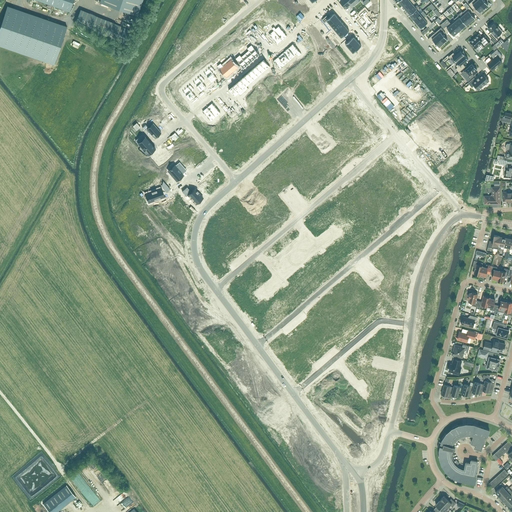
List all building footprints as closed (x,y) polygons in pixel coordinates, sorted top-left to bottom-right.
[(36,0),(69,11),(73,0),(36,0)] [(142,0),(99,0),(99,2),(137,15),(142,0)] [(223,0),(229,6),(232,4),(236,8),(242,3),(239,0),(223,0)] [(406,10),(413,4),(415,2),(413,0),(408,0),(402,5),(406,10)] [(475,7),(479,12),(483,8),(476,0),(472,0),(468,4),(472,9),(475,7)] [(476,0),(483,8),(488,5),(483,0),(476,0)] [(215,9),(217,10),(224,19),(228,15),(224,10),(226,8),(222,3),(215,9)] [(410,14),(418,7),(419,7),(417,5),(415,7),(413,4),(406,10),(410,14)] [(0,24),(0,45),(53,64),(66,26),(7,5),(0,24)] [(470,21),(475,18),(471,13),(473,11),(470,7),(469,6),(466,9),(468,10),(464,14),(470,21)] [(410,14),(409,14),(413,19),(420,13),(418,11),(420,9),(418,7),(410,14)] [(125,44),(131,30),(80,9),(74,23),(125,44)] [(213,11),(208,14),(213,19),(215,17),(219,22),(224,19),(217,10),(214,13),(213,11)] [(361,17),(358,20),(366,29),(372,24),(364,15),(367,12),(365,10),(359,14),(361,17)] [(417,23),(426,16),(425,14),(423,11),(420,13),(413,19),(417,23)] [(326,15),(322,19),(327,26),(328,26),(338,17),(334,13),(328,18),(326,15)] [(462,16),(460,17),(460,18),(466,25),(470,21),(464,14),(462,16)] [(206,24),(195,34),(198,38),(199,38),(201,41),(207,36),(207,37),(213,32),(212,31),(210,27),(214,23),(207,15),(202,20),(206,24)] [(431,24),(432,23),(426,16),(417,23),(421,28),(425,24),(427,27),(428,26),(431,24)] [(338,17),(328,26),(332,30),(341,22),(338,17)] [(466,25),(460,18),(460,17),(459,17),(455,21),(462,28),(466,25)] [(462,28),(455,21),(451,24),(457,32),(462,28)] [(341,22),(332,30),(335,34),(336,34),(345,26),(341,22)] [(502,32),(493,23),(487,28),(490,31),(488,34),(494,42),(498,39),(496,37),(502,32)] [(457,32),(451,24),(447,28),(445,26),(443,28),(444,30),(447,33),(449,31),(453,35),(457,32)] [(272,28),(273,30),(282,40),(287,36),(278,26),(275,28),(274,26),(272,28)] [(335,34),(335,35),(341,42),(345,38),(343,35),(349,31),(345,26),(336,34),(335,34)] [(447,39),(443,34),(445,32),(441,27),(434,33),(443,43),(447,39)] [(273,30),(268,34),(277,44),(282,40),(273,30)] [(443,43),(434,33),(428,39),(432,43),(434,42),(439,47),(443,43)] [(490,41),(484,34),(481,36),(479,34),(469,42),(475,49),(481,43),(483,47),(490,41)] [(345,39),(341,43),(346,50),(357,41),(353,36),(347,42),(345,39)] [(329,39),(327,42),(332,49),(335,46),(329,39)] [(357,41),(346,50),(352,57),(357,53),(355,51),(361,45),(357,41)] [(293,43),(288,48),(295,56),(297,54),(298,56),(301,53),(293,43)] [(249,50),(249,49),(255,57),(259,53),(251,44),(247,48),(249,50)] [(288,48),(283,52),(290,60),(295,56),(288,48)] [(249,49),(245,53),(251,60),(255,57),(249,49)] [(493,58),(487,63),(493,70),(502,62),(499,58),(502,56),(496,49),(490,55),(493,58)] [(452,53),(448,57),(453,63),(455,62),(464,55),(460,50),(454,55),(452,53)] [(283,52),(278,56),(285,64),(290,60),(283,52)] [(241,56),(247,64),(251,60),(245,53),(241,56)] [(240,54),(235,58),(243,67),(247,64),(241,56),(240,54)] [(457,68),(455,69),(458,72),(465,67),(462,64),(467,59),(464,55),(455,62),(457,64),(455,66),(457,68)] [(227,61),(225,63),(232,71),(238,67),(234,62),(236,61),(232,56),(230,57),(229,56),(225,59),(227,61)] [(278,56),(273,60),(277,66),(274,68),(277,71),(285,64),(278,56)] [(336,62),(333,64),(340,72),(345,68),(340,63),(342,61),(338,56),(334,60),(336,62)] [(263,58),(259,62),(266,69),(270,66),(263,58)] [(259,62),(256,65),(262,73),(266,69),(259,62)] [(220,63),(217,65),(227,76),(232,71),(225,63),(223,65),(220,63)] [(465,78),(467,81),(474,76),(472,73),(477,69),(472,63),(462,71),(467,77),(465,78)] [(329,64),(325,68),(329,73),(331,71),(336,76),(340,72),(333,64),(331,66),(329,64)] [(256,65),(252,69),(258,76),(262,73),(256,65)] [(211,66),(203,73),(211,82),(217,77),(213,73),(215,70),(211,66)] [(252,69),(248,72),(254,79),(258,76),(252,69)] [(248,72),(244,75),(250,83),(254,79),(248,72)] [(326,77),(322,81),(327,88),(332,84),(328,80),(331,77),(327,73),(324,75),(326,77)] [(474,77),(467,83),(471,87),(474,85),(478,89),(489,80),(483,74),(475,80),(474,77)] [(201,75),(193,82),(201,91),(206,86),(202,82),(205,79),(201,75)] [(244,75),(240,78),(246,86),(250,83),(244,75)] [(240,78),(236,82),(244,91),(248,88),(246,86),(240,78)] [(322,81),(317,85),(323,91),(327,88),(322,81)] [(236,82),(232,85),(239,93),(240,94),(244,91),(236,82)] [(190,84),(182,91),(190,100),(195,96),(191,91),(194,89),(190,84)] [(232,85),(228,89),(235,96),(239,93),(232,85)] [(317,85),(313,88),(318,95),(319,95),(323,91),(317,85)] [(313,88),(308,92),(314,98),(318,95),(313,88)] [(346,102),(350,106),(354,111),(359,107),(357,104),(361,101),(361,100),(353,92),(353,91),(348,96),(350,99),(347,102),(346,102)] [(308,92),(304,95),(310,102),(314,98),(308,92)] [(304,95),(300,99),(305,106),(310,102),(304,95)] [(212,102),(207,106),(216,116),(221,112),(212,102)] [(340,102),(336,106),(341,113),(345,109),(347,112),(350,109),(346,104),(344,106),(340,102)] [(207,106),(202,110),(211,120),(216,116),(207,106)] [(336,106),(331,110),(337,117),(341,113),(336,106)] [(158,108),(156,110),(159,113),(166,122),(171,117),(164,109),(161,111),(158,108)] [(331,110),(327,114),(333,120),(337,117),(331,110)] [(286,112),(282,116),(288,123),(292,119),(286,112)] [(155,119),(154,121),(157,125),(158,123),(161,126),(166,122),(159,113),(154,117),(155,119)] [(327,114),(323,118),(329,124),(333,121),(333,120),(327,114)] [(282,116),(278,120),(283,127),(288,123),(282,116)] [(323,118),(319,122),(324,128),(329,124),(323,118)] [(379,119),(376,121),(382,127),(385,125),(379,119)] [(278,120),(273,124),(279,130),(283,127),(278,120)] [(145,124),(142,127),(149,135),(150,134),(154,137),(160,132),(152,123),(147,127),(145,124)] [(273,123),(269,127),(274,134),(279,130),(273,124),(273,123)] [(377,124),(371,129),(379,139),(385,134),(377,124)] [(269,127),(264,131),(270,137),(274,134),(269,127)] [(258,132),(255,135),(259,139),(262,137),(265,141),(270,137),(264,131),(260,134),(258,132)] [(174,134),(169,138),(173,142),(175,141),(177,143),(185,136),(181,132),(176,136),(174,134)] [(250,139),(247,141),(254,149),(259,145),(254,140),(257,138),(252,133),(248,137),(250,139)] [(141,134),(135,140),(147,154),(154,147),(144,136),(143,136),(141,134)] [(306,135),(301,139),(307,145),(311,142),(306,135)] [(363,140),(360,142),(367,151),(372,147),(367,142),(370,140),(366,135),(361,139),(363,140)] [(185,136),(177,143),(179,146),(177,147),(181,152),(186,147),(184,145),(189,141),(185,136)] [(301,139),(297,142),(303,149),(307,145),(301,139)] [(243,141),(239,145),(243,150),(245,148),(250,153),(254,149),(247,141),(245,143),(243,141)] [(297,142),(293,146),(298,153),(303,149),(297,142)] [(356,143),(352,147),(356,151),(358,149),(363,154),(367,151),(360,142),(358,145),(356,143)] [(293,146),(288,150),(291,154),(289,156),(293,161),(296,159),(294,156),(298,153),(293,146)] [(345,146),(340,150),(347,159),(352,154),(345,146)] [(187,149),(182,153),(186,157),(188,156),(190,158),(198,151),(194,147),(189,151),(187,149)] [(387,149),(382,154),(386,158),(388,156),(390,159),(398,152),(394,147),(389,152),(387,149)] [(157,150),(150,156),(156,163),(158,161),(159,163),(161,161),(162,162),(170,155),(164,148),(161,151),(159,148),(157,150)] [(236,155),(234,157),(241,165),(245,161),(241,156),(243,154),(239,149),(234,153),(236,155)] [(340,150),(334,155),(341,163),(347,159),(340,150)] [(198,151),(190,158),(192,161),(190,162),(194,167),(199,163),(197,160),(202,156),(198,151)] [(398,152),(390,159),(392,161),(390,163),(394,167),(399,163),(397,161),(402,156),(398,152)] [(283,156),(278,160),(285,168),(288,166),(289,167),(294,164),(290,159),(287,161),(283,156)] [(230,157),(228,159),(236,169),(241,165),(234,157),(231,159),(230,157)] [(278,160),(274,164),(278,169),(276,171),(280,175),(285,172),(283,170),(285,168),(278,160)] [(170,168),(168,170),(176,180),(182,174),(182,173),(178,169),(181,166),(178,163),(175,165),(174,165),(171,168),(171,167),(170,168)] [(334,167),(329,171),(335,178),(340,174),(336,170),(339,167),(335,163),(332,165),(334,167)] [(400,165),(395,170),(399,174),(400,172),(403,175),(411,168),(407,163),(402,168),(400,165)] [(504,172),(503,177),(511,177),(511,164),(507,164),(507,169),(506,169),(506,172),(504,172)] [(372,166),(367,170),(373,177),(377,173),(379,175),(382,173),(378,168),(375,170),(372,166)] [(267,168),(263,172),(268,178),(273,175),(275,177),(278,174),(273,170),(271,172),(267,168)] [(411,168),(403,175),(405,177),(403,179),(407,183),(411,179),(409,177),(415,172),(411,168)] [(219,170),(214,174),(221,182),(226,178),(219,170)] [(367,170),(363,174),(369,181),(369,180),(373,177),(367,170)] [(329,171),(325,175),(331,181),(335,178),(329,171)] [(263,172),(258,175),(264,182),(268,178),(263,172)] [(214,174),(209,179),(216,187),(221,182),(214,174)] [(363,174),(359,178),(365,185),(369,181),(363,174)] [(258,175),(254,179),(260,186),(264,182),(258,175)] [(325,175),(321,178),(321,179),(326,185),(331,181),(325,175)] [(359,178),(355,182),(360,188),(365,185),(359,178)] [(414,180),(409,184),(413,189),(414,187),(416,190),(425,183),(421,178),(416,182),(414,180)] [(209,179),(205,183),(212,191),(216,187),(209,179)] [(254,179),(250,183),(255,189),(260,186),(254,179)] [(321,179),(317,183),(322,189),(327,185),(326,185),(321,179)] [(163,181),(161,186),(164,189),(165,189),(167,191),(169,188),(163,181)] [(355,182),(350,185),(353,189),(351,191),(355,196),(358,194),(356,192),(360,188),(355,182)] [(205,183),(200,187),(207,195),(212,191),(205,183)] [(317,183),(312,186),(318,193),(322,189),(317,183)] [(425,183),(416,190),(418,192),(417,193),(420,198),(425,194),(423,191),(428,187),(425,183)] [(186,186),(181,191),(186,196),(187,195),(195,204),(202,197),(194,188),(191,191),(186,186)] [(312,186),(308,190),(314,197),(318,193),(312,186)] [(160,187),(147,192),(150,201),(163,196),(160,187)] [(490,196),(484,196),(484,203),(500,203),(499,187),(492,187),(492,194),(490,196)] [(302,191),(299,194),(303,199),(306,196),(309,200),(314,197),(308,190),(304,194),(302,191)] [(506,192),(503,192),(503,200),(506,200),(506,201),(511,201),(511,202),(511,201),(511,192),(506,193),(506,192)] [(236,196),(232,199),(238,206),(242,202),(236,196)] [(400,200),(396,204),(402,211),(406,207),(403,203),(406,201),(402,196),(399,199),(400,200)] [(232,199),(228,203),(233,210),(238,206),(232,199)] [(228,203),(223,207),(224,207),(229,213),(233,210),(228,203)] [(286,209),(282,213),(287,219),(292,216),(288,211),(291,209),(287,204),(284,207),(286,209)] [(392,207),(397,214),(402,211),(396,204),(392,208),(392,207)] [(224,207),(219,211),(225,218),(229,214),(229,213),(224,207)] [(392,207),(387,211),(393,218),(397,214),(392,207)] [(219,211),(215,215),(218,219),(216,221),(220,226),(223,223),(221,221),(225,218),(219,211)] [(387,211),(383,215),(388,221),(393,218),(387,211)] [(282,213),(277,216),(283,223),(287,219),(282,213)] [(377,217),(374,219),(378,224),(381,222),(384,225),(388,221),(383,215),(379,218),(377,217)] [(277,216),(273,220),(278,226),(283,223),(277,216)] [(273,220),(268,223),(274,230),(278,226),(273,220)] [(262,225),(259,227),(263,232),(266,230),(269,234),(274,230),(268,223),(264,227),(262,225)] [(212,226),(205,233),(207,235),(206,236),(208,238),(209,237),(209,238),(208,238),(210,240),(211,239),(211,240),(213,238),(215,240),(220,236),(224,240),(228,236),(225,233),(224,235),(217,227),(214,229),(212,226)] [(255,233),(252,235),(259,243),(264,239),(259,234),(262,232),(258,228),(253,231),(255,233)] [(248,236),(244,239),(248,244),(250,242),(255,247),(259,243),(252,235),(250,237),(248,236)] [(497,249),(498,246),(500,236),(494,235),(492,241),(489,240),(487,247),(497,249)] [(504,246),(506,237),(502,236),(500,236),(498,246),(497,249),(500,250),(501,246),(504,246)] [(176,237),(165,247),(171,254),(182,244),(176,237)] [(240,237),(235,241),(242,249),(247,245),(240,237)] [(235,241),(230,246),(237,254),(242,249),(235,241)] [(230,246),(226,250),(233,258),(237,254),(230,246)] [(226,250),(221,254),(228,262),(233,258),(226,250)] [(481,266),(482,266),(482,262),(473,260),(472,266),(475,267),(473,273),(479,275),(481,266)] [(485,267),(482,266),(481,266),(479,275),(479,276),(484,277),(484,276),(485,276),(487,270),(490,271),(491,266),(486,264),(485,267)] [(499,271),(496,270),(497,267),(491,266),(490,271),(493,272),(492,278),(493,278),(492,279),(497,280),(498,279),(497,279),(499,271)] [(508,275),(509,270),(504,268),(503,271),(499,270),(499,271),(497,279),(498,279),(503,281),(505,274),(508,275)] [(477,307),(478,301),(475,300),(477,294),(471,292),(471,293),(470,292),(468,297),(470,298),(469,301),(472,302),(471,305),(477,307)] [(487,306),(489,296),(489,297),(483,295),(482,302),(478,301),(477,307),(482,308),(483,305),(487,306)] [(489,296),(487,306),(487,305),(490,306),(489,309),(495,311),(496,305),(493,304),(495,299),(494,299),(494,297),(489,296)] [(496,305),(495,311),(504,313),(504,310),(507,300),(502,299),(502,300),(501,300),(499,306),(496,305)] [(470,318),(463,317),(462,318),(462,320),(461,324),(472,327),(474,320),(476,320),(477,317),(471,315),(470,318)] [(508,330),(509,330),(502,328),(502,327),(501,327),(502,324),(494,321),(492,328),(497,329),(496,334),(507,337),(508,333),(509,331),(508,330)] [(459,332),(457,339),(467,342),(468,338),(469,337),(474,339),(476,332),(468,330),(467,334),(459,332)] [(498,341),(494,339),(493,343),(485,341),(483,348),(493,351),(494,348),(502,350),(503,348),(505,344),(498,342),(498,341)] [(462,347),(455,345),(453,354),(461,356),(463,352),(467,353),(469,346),(463,344),(462,347)] [(497,370),(499,359),(492,357),(493,352),(479,348),(477,355),(486,358),(486,360),(488,360),(486,367),(497,370)] [(450,363),(448,371),(455,372),(454,373),(458,374),(459,372),(460,372),(461,372),(462,369),(461,368),(460,368),(461,366),(460,366),(461,361),(455,359),(454,364),(452,364),(450,363)] [(481,393),(485,380),(484,384),(475,382),(471,395),(472,391),(477,393),(477,394),(476,394),(481,393)] [(485,380),(481,393),(482,393),(483,390),(487,391),(487,392),(486,392),(486,393),(492,392),(494,383),(485,380)] [(471,395),(475,382),(475,381),(473,386),(464,384),(461,397),(462,393),(467,395),(466,396),(465,396),(471,395)] [(451,397),(454,384),(453,387),(444,384),(441,396),(442,394),(447,395),(446,396),(445,396),(445,397),(451,397)] [(454,384),(451,397),(452,394),(456,396),(456,397),(455,397),(461,397),(464,384),(463,387),(454,384)] [(475,444),(474,447),(481,449),(485,437),(484,437),(485,435),(487,436),(489,430),(473,424),(466,424),(459,425),(452,428),(446,433),(442,439),(441,443),(440,442),(438,446),(440,447),(439,450),(440,458),(442,465),(446,471),(452,476),(458,479),(475,482),(476,476),(474,475),(474,474),(475,474),(477,461),(471,460),(470,463),(465,462),(464,468),(462,468),(458,466),(457,465),(459,462),(456,460),(454,461),(453,459),(452,457),(451,455),(451,451),(450,451),(451,449),(454,449),(454,447),(451,446),(452,444),(453,445),(455,441),(458,438),(460,437),(461,440),(465,439),(465,436),(467,435),(471,436),(473,436),(471,442),(475,444)] [(111,494),(90,467),(88,465),(83,469),(106,498),(111,494)] [(496,476),(488,483),(492,488),(500,480),(496,476)] [(495,492),(499,496),(508,488),(507,486),(504,488),(502,486),(503,485),(501,483),(496,487),(498,489),(495,492)] [(66,485),(42,504),(49,511),(56,511),(75,497),(66,485)] [(508,488),(499,496),(503,501),(510,495),(508,492),(510,490),(508,488)] [(123,494),(121,496),(128,506),(130,504),(123,494)] [(444,495),(439,500),(447,507),(450,505),(452,507),(456,503),(451,498),(449,500),(444,495)] [(511,496),(510,495),(503,501),(507,505),(511,500),(511,496)] [(445,510),(447,507),(439,500),(435,504),(441,509),(438,511),(439,511),(446,511),(447,511),(445,510)]
